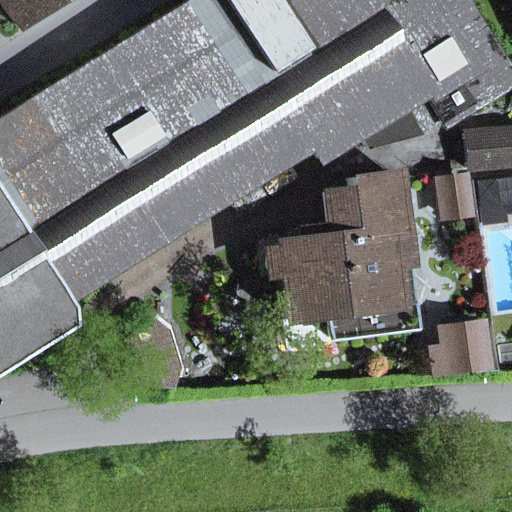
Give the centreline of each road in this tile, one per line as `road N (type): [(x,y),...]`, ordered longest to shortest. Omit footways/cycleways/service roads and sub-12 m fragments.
road 1 (residential): [(511,402),(0,438)]
road 2 (residential): [(0,78),(125,0)]
